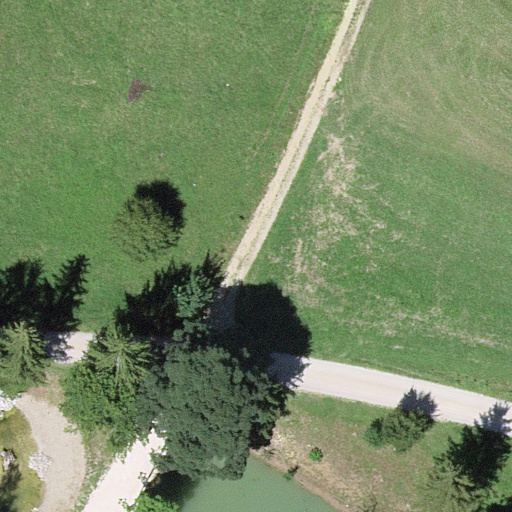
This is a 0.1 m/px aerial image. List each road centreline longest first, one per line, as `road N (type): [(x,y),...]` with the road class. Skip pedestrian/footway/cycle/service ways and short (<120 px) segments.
road 1 (track): [(358,0),(328,107),(193,352)]
road 2 (track): [(193,352),(411,390),(511,420)]
road 3 (track): [(0,343),(193,352)]
